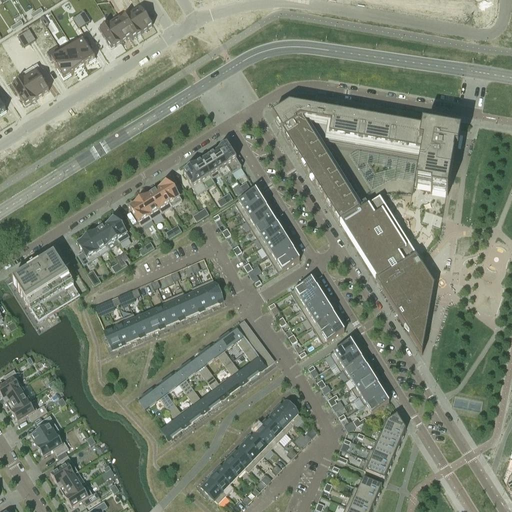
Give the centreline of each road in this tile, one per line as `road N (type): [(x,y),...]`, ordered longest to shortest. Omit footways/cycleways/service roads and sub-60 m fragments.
road 1 (residential): [(503,0),(499,29),(483,35),(268,1),(194,23)]
road 2 (residential): [(501,511),(340,250)]
road 3 (residential): [(316,264),(472,511)]
road 4 (residential): [(0,267),(228,124)]
road 5 (tertiary): [(475,72),(289,47),(215,79)]
road 6 (residential): [(251,110),(305,85),(469,112),(475,72)]
road 7 (tertiary): [(215,79),(0,213)]
road 8 (residential): [(300,511),(328,436),(248,305)]
road 9 (residential): [(173,36),(0,148)]
road 10 (residential): [(340,250),(251,110)]
road 11 (residential): [(228,124),(316,264)]
road 12 (residential): [(220,255),(207,251),(83,305)]
